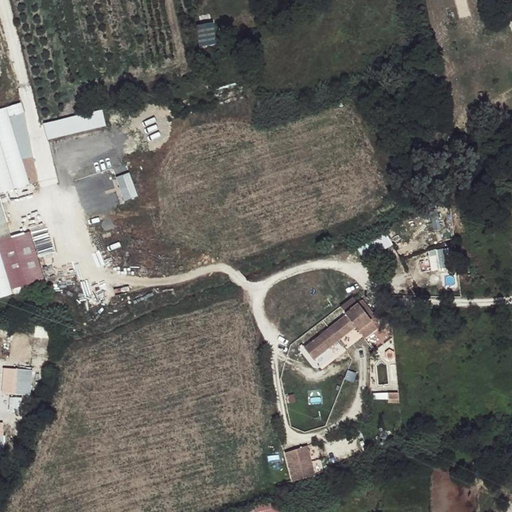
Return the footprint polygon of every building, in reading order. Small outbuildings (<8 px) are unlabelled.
[(458,0),(462,14),(471,11),(467,0),(458,0)] [(197,23),(199,46),(215,45),(214,23),(197,23)] [(0,111),(0,296),(11,293),(0,254),(0,193),(30,184),(23,161),(33,158),(18,106),(0,111)] [(48,139),(108,125),(104,108),(44,122),(48,139)] [(0,206),(17,202),(15,194),(0,197),(0,206)] [(360,247),(366,257),(392,242),(387,232),(360,247)] [(440,248),(429,251),(433,270),(444,268),(440,248)] [(360,311),(363,309),(356,301),(343,312),(344,313),(316,337),(322,345),(324,347),(334,339),(332,337),(338,331),(340,333),(352,322),(350,320),(360,312),(360,311)] [(369,320),(365,311),(363,309),(360,311),(360,312),(350,320),(352,322),(358,329),(369,320)] [(348,347),(363,336),(356,328),(315,359),(321,367),(348,347)] [(322,345),(316,337),(308,343),(315,351),(322,345)] [(3,367),(3,392),(33,393),(33,368),(3,367)] [(11,396),(10,409),(23,410),(24,397),(11,396)] [(296,449),(285,453),(292,481),(304,479),(296,449)] [(234,511),(286,511),(284,498),(255,503),(256,508),(234,511)]
